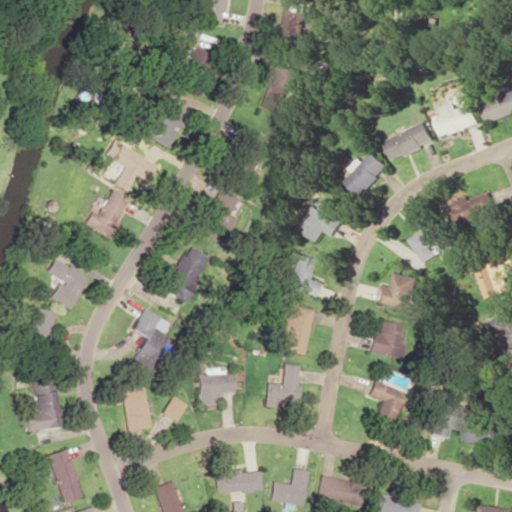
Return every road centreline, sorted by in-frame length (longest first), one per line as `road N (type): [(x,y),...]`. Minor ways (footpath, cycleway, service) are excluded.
road 1 (residential): [(123,511),(91,412),(85,360),(102,309),(221,116),(257,0)]
road 2 (residential): [(107,470),(202,438),(254,433),(511,481)]
road 3 (residential): [(317,443),(353,258),(380,215),(419,184),(511,145)]
